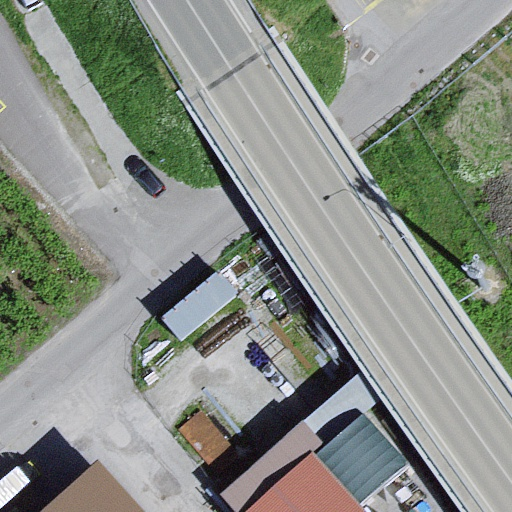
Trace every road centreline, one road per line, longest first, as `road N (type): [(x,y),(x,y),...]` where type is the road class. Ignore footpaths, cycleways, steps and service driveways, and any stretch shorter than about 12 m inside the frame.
road 1 (unclassified): [(475,0),(0,412)]
road 2 (tertiary): [(511,480),(361,269),(187,0)]
